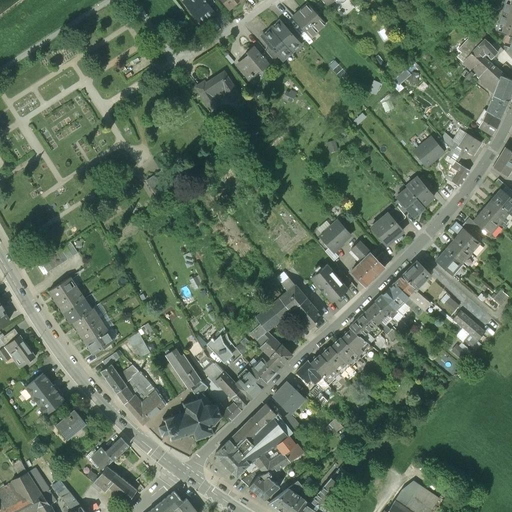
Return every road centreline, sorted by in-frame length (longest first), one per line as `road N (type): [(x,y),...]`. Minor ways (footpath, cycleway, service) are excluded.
road 1 (residential): [(511,114),(462,198),(182,474)]
road 2 (secondary): [(0,258),(52,341),(114,415),(182,474)]
road 3 (residential): [(267,0),(185,58),(172,56),(134,0)]
road 4 (residential): [(113,0),(0,72)]
